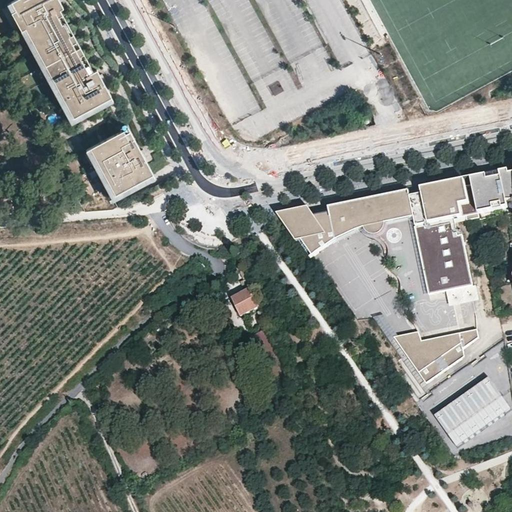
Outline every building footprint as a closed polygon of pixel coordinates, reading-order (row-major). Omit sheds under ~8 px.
[(61,24),(54,12),(60,9),(63,7),(59,0),(12,0),(7,3),(17,22),(21,20),(25,27),(32,40),(38,52),(45,64),(52,77),(58,89),(73,116),(111,96),(103,80),(96,68),(93,70),(88,73),(81,61),(74,49),(68,36),(61,24)] [(63,15),(60,9),(54,12),(61,24),(66,21),(63,15)] [(70,28),(66,21),(61,24),(68,36),(73,33),(70,28)] [(32,40),(25,27),(21,29),(20,29),(27,42),(32,40)] [(76,39),(73,33),(68,36),(74,49),(80,46),(76,39)] [(38,52),(32,40),(27,42),(34,55),(38,52)] [(82,51),(80,46),(74,49),(81,61),(86,58),(82,51)] [(45,64),(38,52),(34,55),(41,67),(45,64)] [(89,63),(86,58),(81,61),(88,73),(93,70),(89,63)] [(52,77),(45,64),(41,67),(48,79),(52,77)] [(58,89),(52,77),(48,79),(54,91),(58,89)] [(73,116),(58,89),(54,91),(69,119),(73,116)] [(76,121),(113,100),(111,96),(73,116),(69,119),(71,123),(76,121)] [(123,133),(130,129),(126,123),(120,127),(122,130),(123,133)] [(117,132),(89,147),(99,165),(115,193),(153,172),(145,157),(140,149),(130,129),(123,133),(118,135),(117,132)] [(99,165),(89,147),(86,149),(95,167),(99,165)] [(115,193),(99,165),(95,167),(111,195),(115,193)] [(113,199),(155,176),(153,172),(115,193),(111,195),(113,199)] [(509,172),(496,174),(498,206),(502,205),(503,210),(509,208),(507,203),(511,202),(511,174),(510,175),(509,172)] [(498,206),(496,174),(472,179),(473,185),(479,214),(494,211),(493,207),(498,206)] [(479,214),(473,185),(466,187),(465,181),(422,190),(423,194),(410,197),(409,192),(330,209),(331,214),(333,224),(322,227),(315,217),(308,208),(278,215),(280,219),(297,242),(302,241),(313,258),(339,252),(361,249),(369,247),(375,248),(377,248),(383,245),(386,242),(387,240),(388,236),(388,233),(417,227),(419,237),(417,237),(431,304),(451,300),(454,300),(453,298),(459,297),(459,299),(475,295),(461,228),(457,229),(456,224),(455,219),(467,217),(468,221),(480,218),(479,214)] [(333,224),(331,214),(315,217),(322,227),(333,224)] [(261,307),(248,280),(242,283),(246,292),(232,300),(241,318),(261,307)] [(454,300),(451,300),(454,316),(482,310),(479,295),(475,295),(459,299),(459,297),(453,298),(454,300)] [(268,321),(263,310),(258,313),(264,324),(268,321)] [(264,355),(276,350),(266,330),(255,336),(264,355)] [(468,361),(467,358),(483,347),(481,339),(451,346),(452,348),(450,350),(447,346),(426,351),(423,342),(398,347),(431,393),(467,368),(464,364),(468,361)] [(490,379),(436,416),(458,448),(511,410),(490,379)]
